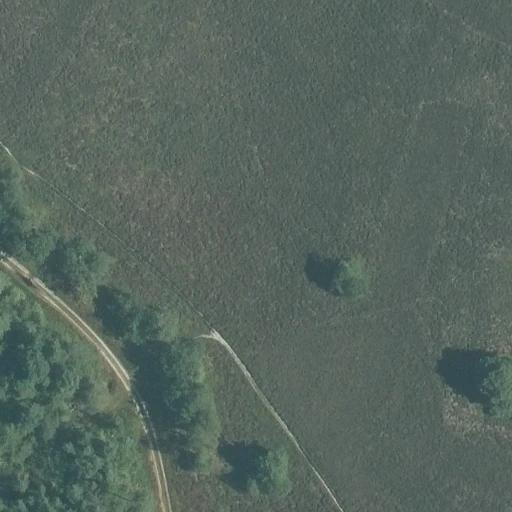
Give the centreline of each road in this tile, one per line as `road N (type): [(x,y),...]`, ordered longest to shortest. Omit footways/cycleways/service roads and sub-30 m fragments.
road 1 (track): [(0,257),(92,336),(134,392)]
road 2 (track): [(134,392),(0,494)]
road 3 (track): [(134,392),(166,511)]
